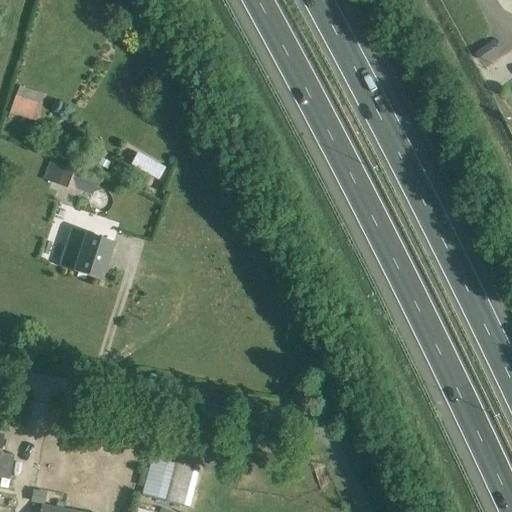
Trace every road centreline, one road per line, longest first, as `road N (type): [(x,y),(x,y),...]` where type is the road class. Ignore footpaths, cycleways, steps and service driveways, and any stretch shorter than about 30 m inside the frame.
road 1 (motorway): [(257,0),(511,509)]
road 2 (motorway): [(511,373),(324,0)]
road 3 (unclassified): [(274,426),(0,375)]
